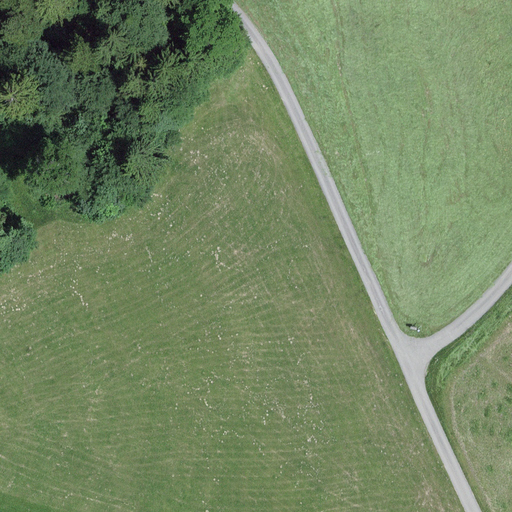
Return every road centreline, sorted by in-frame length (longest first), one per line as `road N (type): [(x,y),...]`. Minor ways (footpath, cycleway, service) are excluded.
road 1 (track): [(225,0),(253,32),(300,124),(373,290)]
road 2 (unclassified): [(482,511),(373,290)]
road 3 (track): [(404,356),(450,333),(511,273)]
